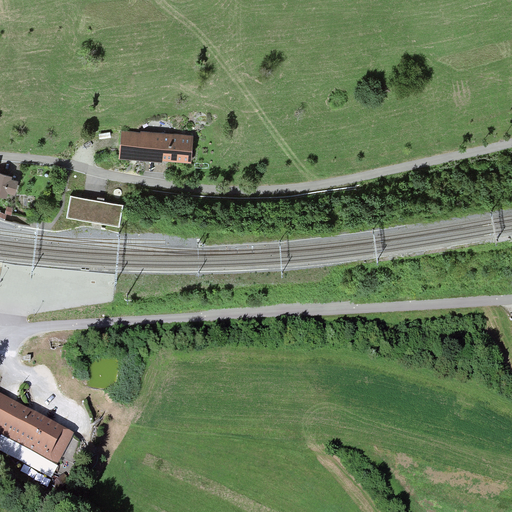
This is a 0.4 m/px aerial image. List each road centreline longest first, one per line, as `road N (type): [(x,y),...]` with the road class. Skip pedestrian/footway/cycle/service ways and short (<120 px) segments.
road 1 (tertiary): [(511,297),(13,332),(5,342),(14,364)]
road 2 (residential): [(511,140),(313,186),(257,189),(194,189),(0,155)]
